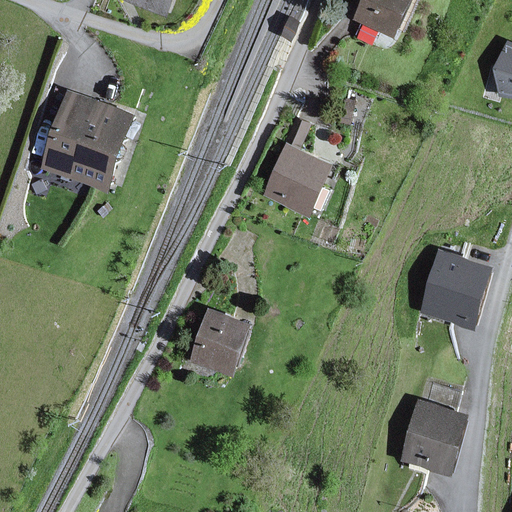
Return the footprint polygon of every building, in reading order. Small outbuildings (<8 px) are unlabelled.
[(173,0),(144,0),(170,10),(173,0)] [(412,0),(369,0),(362,16),(398,32),(412,0)] [(511,49),(503,66),(506,86),(511,87),(511,49)] [(135,116),(76,95),(52,162),(112,183),(135,116)] [(311,125),(301,120),(292,141),(270,190),(315,210),(335,165),(300,149),(311,125)] [(448,255),(446,259),(431,311),(478,325),(495,269),(448,255)] [(252,324),(213,313),(201,359),(239,369),(252,324)] [(468,414),(424,403),(410,458),(454,469),(468,414)]
